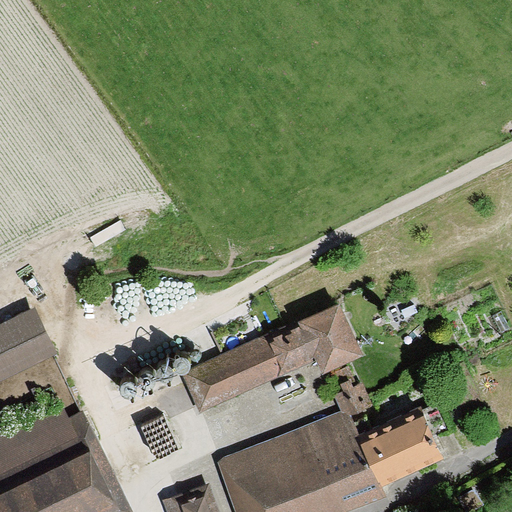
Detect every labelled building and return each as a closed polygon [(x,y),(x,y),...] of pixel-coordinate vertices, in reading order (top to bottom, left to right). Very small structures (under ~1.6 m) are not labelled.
[(356,350),(336,307),(189,374),(202,404),(319,351),(325,364),(356,350)] [(0,364),(47,342),(36,318),(0,335),(0,364)] [(345,413),(368,403),(360,382),(355,384),(347,366),(334,372),(341,391),(337,392),(345,413)] [(353,421),(379,479),(439,452),(432,436),(450,428),(438,400),(370,431),(364,417),(353,421)] [(0,511),(87,511),(109,502),(108,499),(120,493),(112,475),(99,482),(62,407),(0,437),(0,511)] [(336,505),(382,488),(379,479),(353,421),(352,419),(340,424),(345,437),(315,448),(336,505)] [(316,511),(336,505),(315,448),(298,455),(289,433),(223,458),(242,511),(316,511)] [(169,504),(172,511),(212,511),(205,491),(169,504)]
